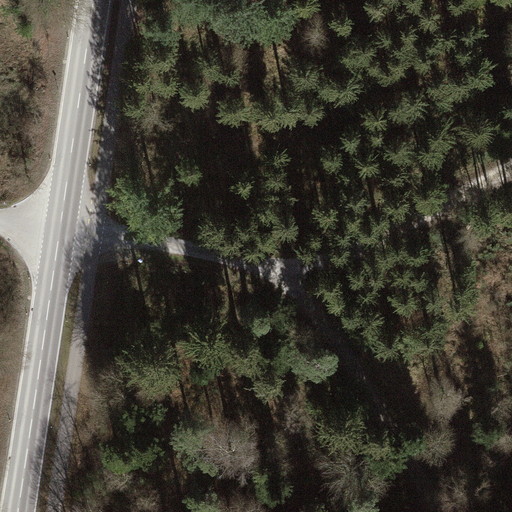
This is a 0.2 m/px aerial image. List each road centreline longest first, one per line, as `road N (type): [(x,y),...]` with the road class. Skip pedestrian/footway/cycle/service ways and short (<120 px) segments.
road 1 (secondary): [(94,0),(18,511)]
road 2 (track): [(260,259),(304,291),(447,511)]
road 3 (track): [(260,259),(358,250),(511,170)]
road 4 (track): [(0,221),(260,259)]
